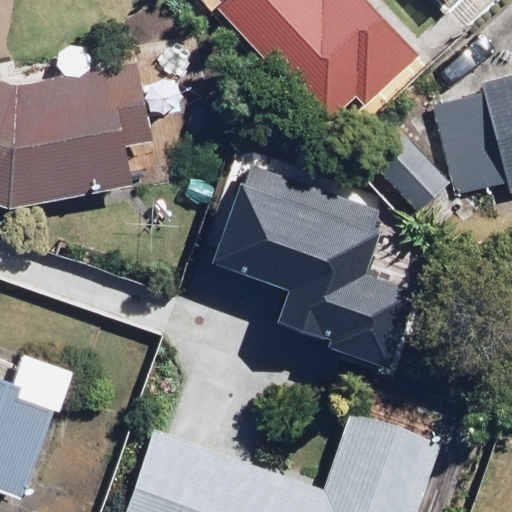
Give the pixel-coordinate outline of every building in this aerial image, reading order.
[(330,132),(414,52),(363,0),(220,0),(212,8),(330,132)] [(0,201),(5,204),(138,181),(132,142),(159,137),(145,53),(9,76),(0,73),(0,201)] [(507,184),(511,182),(511,69),(484,75),(507,184)] [(458,182),(391,110),(368,131),(435,204),(458,182)] [(278,310),(267,338),(384,381),(410,311),(355,291),(382,219),(238,166),(196,279),(278,310)] [(12,372),(0,367),(0,483),(24,493),(70,370),(20,351),(12,372)] [(158,424),(128,511),(413,511),(441,431),(358,403),(331,482),(158,424)]
